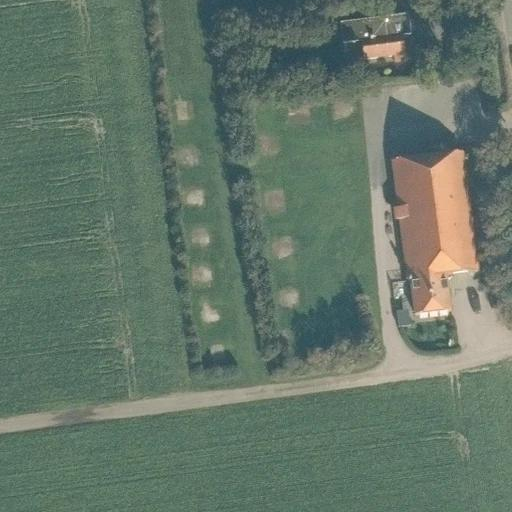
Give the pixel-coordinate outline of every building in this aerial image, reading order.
[(330,11),(312,14),(315,33),(333,30),(330,11)] [(310,13),(295,15),(297,27),(312,25),(310,13)] [(409,14),(340,22),(342,43),(362,41),(364,59),(394,56),(395,62),(406,60),(403,35),(412,34),(409,14)] [(408,282),(446,277),(477,273),(462,154),(392,163),(408,282)] [(446,277),(408,282),(408,284),(411,284),(415,317),(450,312),(446,277)]
